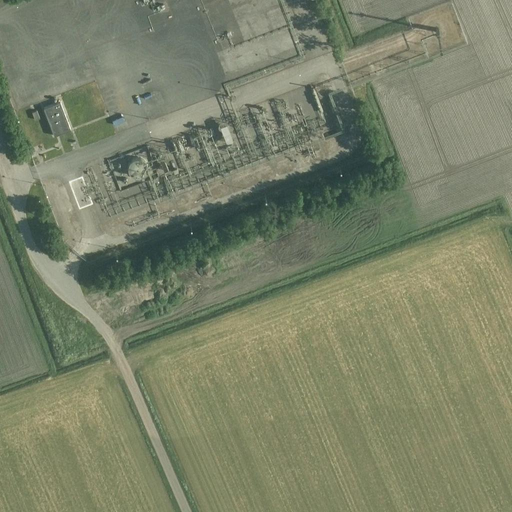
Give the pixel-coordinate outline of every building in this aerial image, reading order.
[(157,0),(146,0),(142,2),(144,8),(158,3),(157,0)] [(239,19),(247,41),(289,27),(283,9),(272,12),(271,8),(283,4),(281,0),(254,0),(256,3),(235,9),(238,19),(239,19)] [(144,15),(142,6),(123,10),(125,19),(144,15)] [(310,120),(324,115),(316,95),(302,100),(310,120)] [(70,130),(60,102),(43,109),(54,136),(70,130)] [(229,122),(221,125),(228,144),(236,141),(229,122)]
